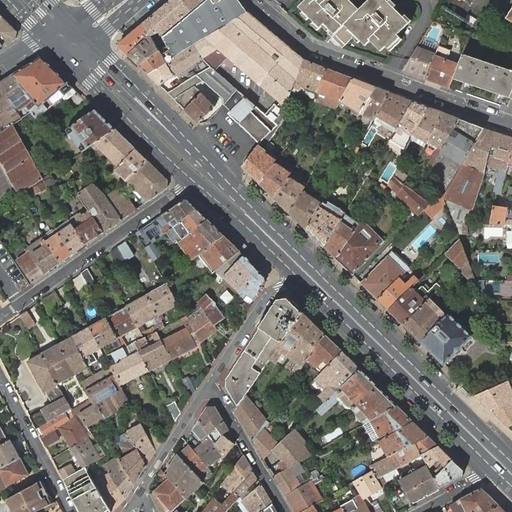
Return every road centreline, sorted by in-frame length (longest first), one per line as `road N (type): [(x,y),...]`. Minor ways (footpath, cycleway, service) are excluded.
road 1 (primary): [(511,462),(251,206)]
road 2 (tertiary): [(251,0),(307,50),(511,126)]
road 3 (primary): [(297,276),(492,468)]
road 4 (secondary): [(251,206),(58,31)]
road 5 (primary): [(251,206),(92,42)]
road 6 (residential): [(12,308),(191,178)]
road 7 (primary): [(43,38),(191,178)]
road 8 (residential): [(70,511),(0,378)]
road 9 (residential): [(206,386),(286,511)]
road 10 (residential): [(206,386),(267,293),(297,276)]
road 11 (primary): [(191,178),(297,276)]
road 12 (residential): [(137,494),(206,386)]
